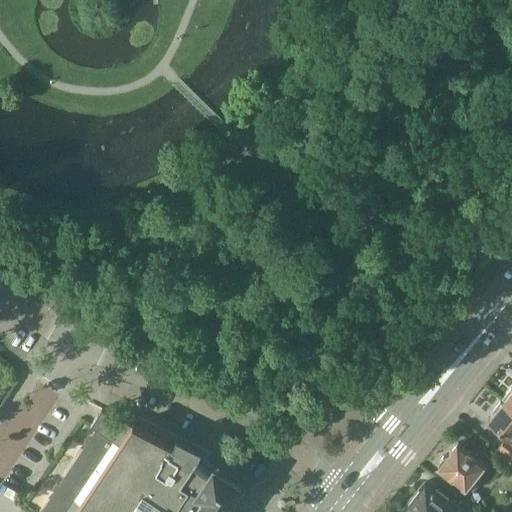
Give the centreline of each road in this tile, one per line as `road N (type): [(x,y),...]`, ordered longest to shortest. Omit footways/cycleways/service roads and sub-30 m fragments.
road 1 (secondary): [(343,498),(511,294)]
road 2 (residential): [(240,422),(76,346)]
road 3 (residential): [(0,456),(76,346)]
road 4 (residential): [(240,422),(343,498)]
